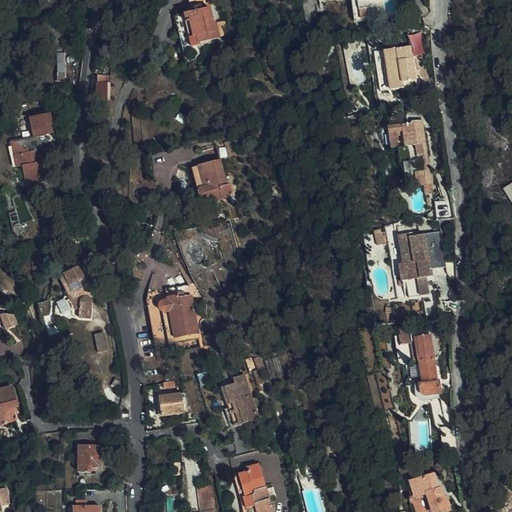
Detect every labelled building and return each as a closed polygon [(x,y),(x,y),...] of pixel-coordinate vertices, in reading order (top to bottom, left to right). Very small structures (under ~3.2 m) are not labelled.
[(207,4),(206,0),(185,0),(188,9),(207,4)] [(382,15),(380,0),(357,0),(360,18),(382,15)] [(181,15),(183,22),(186,22),(190,37),(195,35),(198,43),(218,38),(213,22),(210,23),(206,8),(181,15)] [(227,33),(223,20),(216,22),(221,35),(227,33)] [(186,22),(183,22),(190,48),(198,45),(198,43),(195,35),(190,37),(186,22)] [(410,83),(406,49),(373,53),(378,92),(398,90),(398,85),(410,83)] [(66,80),(65,52),(58,52),(59,80),(66,80)] [(96,83),(95,100),(106,100),(106,87),(106,83),(96,83)] [(32,116),(35,136),(55,132),(52,112),(32,116)] [(423,174),(415,125),(405,127),(405,128),(401,129),(401,128),(400,128),(399,128),(398,129),(376,134),(379,156),(391,153),(393,169),(396,168),(400,191),(410,189),(411,191),(418,190),(419,199),(428,197),(424,174),(423,174)] [(41,163),(38,151),(51,148),(48,133),(35,136),(13,140),(17,164),(22,163),(25,181),(47,178),(45,163),(41,163)] [(232,141),(217,145),(221,160),(236,156),(232,141)] [(221,160),(199,166),(205,191),(199,192),(201,201),(207,199),(223,195),(224,198),(234,196),(230,183),(228,183),(221,160)] [(199,166),(193,167),(199,192),(205,191),(199,166)] [(511,182),(503,188),(511,203),(511,182)] [(432,276),(446,271),(436,236),(410,243),(409,241),(394,245),(403,274),(408,272),(413,287),(405,290),(410,307),(432,299),(427,283),(426,278),(432,276)] [(90,296),(76,265),(57,274),(72,307),(75,309),(75,315),(88,317),(89,300),(88,297),(90,296)] [(408,272),(403,274),(399,275),(404,291),(405,290),(413,287),(408,272)] [(190,284),(147,292),(146,300),(155,347),(200,339),(190,284)] [(0,305),(0,319),(9,315),(5,308),(0,305)] [(396,337),(410,335),(408,326),(394,329),(396,337)] [(104,350),(101,332),(91,334),(94,352),(104,350)] [(410,336),(410,335),(396,337),(397,346),(409,345),(413,363),(417,364),(421,385),(414,386),(416,397),(416,398),(418,399),(419,400),(420,401),(421,401),(423,401),(430,400),(441,398),(438,381),(436,381),(432,361),(431,361),(426,333),(410,336)] [(259,360),(261,379),(284,377),(282,358),(259,360)] [(260,417),(246,373),(230,378),(232,383),(224,386),(237,425),(260,417)] [(16,405),(10,385),(0,387),(0,419),(1,423),(15,418),(12,407),(16,405)] [(183,411),(179,391),(158,396),(162,416),(183,411)] [(101,464),(101,445),(79,445),(78,472),(92,472),(92,467),(98,467),(101,464)] [(333,462),(330,446),(321,448),(323,464),(333,462)] [(263,491),(267,489),(259,462),(237,469),(245,496),(243,497),(247,510),(255,508),(256,511),(274,511),(270,498),(266,499),(263,491)] [(444,496),(441,487),(439,488),(435,473),(413,480),(417,494),(426,492),(432,511),(433,511),(440,510),(440,511),(441,511),(450,509),(446,495),(444,496)] [(338,498),(335,481),(329,482),(332,499),(338,498)] [(0,511),(4,511),(3,505),(13,503),(11,487),(1,489),(2,494),(0,494),(0,511)]
